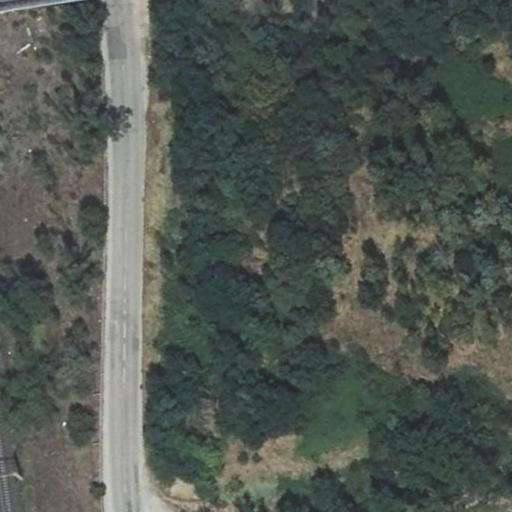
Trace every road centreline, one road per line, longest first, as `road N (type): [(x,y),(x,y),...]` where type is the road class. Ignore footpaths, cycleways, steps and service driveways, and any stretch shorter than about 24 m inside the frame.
road 1 (tertiary): [(117,0),(127,150),(127,511)]
road 2 (track): [(270,511),(343,504),(511,460)]
